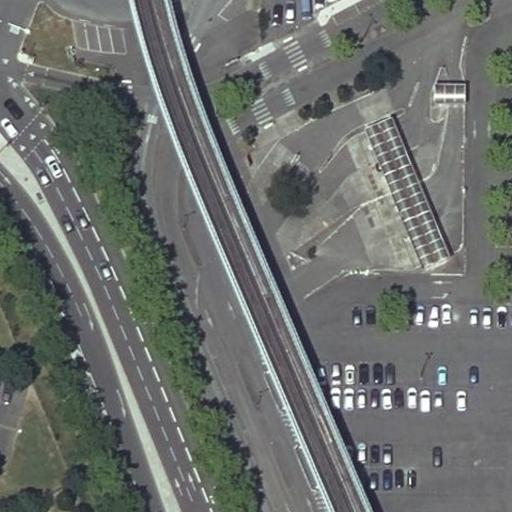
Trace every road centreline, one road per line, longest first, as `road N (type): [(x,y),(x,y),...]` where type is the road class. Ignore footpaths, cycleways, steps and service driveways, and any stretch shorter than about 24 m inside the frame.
road 1 (secondary): [(210,511),(87,204),(55,150),(0,94)]
road 2 (residential): [(176,222),(222,126),(466,0)]
road 3 (secondary): [(0,201),(46,267),(149,511)]
road 4 (residential): [(304,511),(176,222)]
road 5 (residential): [(205,94),(154,97),(0,74)]
road 6 (residential): [(388,0),(205,94)]
road 7 (residential): [(205,94),(175,142),(168,179),(176,222)]
road 8 (unknown): [(478,288),(481,424)]
